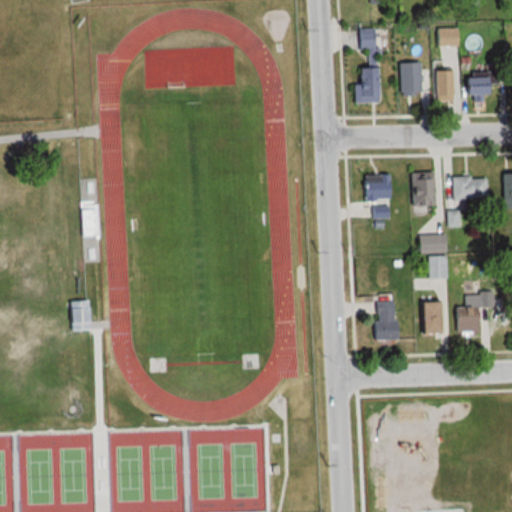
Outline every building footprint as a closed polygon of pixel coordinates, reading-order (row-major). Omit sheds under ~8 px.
[(380,30),(355,30),(355,50),(366,50),(366,56),(380,56),(380,30)] [(435,46),(455,46),(455,30),(440,30),(440,37),(435,37),(435,46)] [(418,64),(396,64),(396,95),(418,95),(418,64)] [(374,69),(355,69),(355,84),(350,84),(350,104),(374,104),(374,69)] [(448,102),(448,71),(431,71),(431,102),(448,102)] [(460,74),(459,97),(485,98),(486,86),(494,86),(494,76),(460,74)] [(431,207),(431,174),(408,174),(408,207),(431,207)] [(500,209),(511,209),(511,175),(500,176),(500,209)] [(360,176),(360,204),(358,204),(358,210),(373,210),(373,203),(388,203),(388,176),(360,176)] [(449,200),(483,200),(483,178),(448,179),(449,200)] [(415,235),(415,254),(443,254),(443,235),(415,235)] [(461,294),(462,316),(451,316),(452,333),(473,332),(472,307),(490,307),(490,293),(461,294)] [(86,331),(86,302),(64,302),(64,331),(86,331)] [(369,322),(369,340),(396,340),(395,302),(374,303),(374,322),(369,322)] [(440,335),(440,303),(415,303),(415,335),(440,335)]
